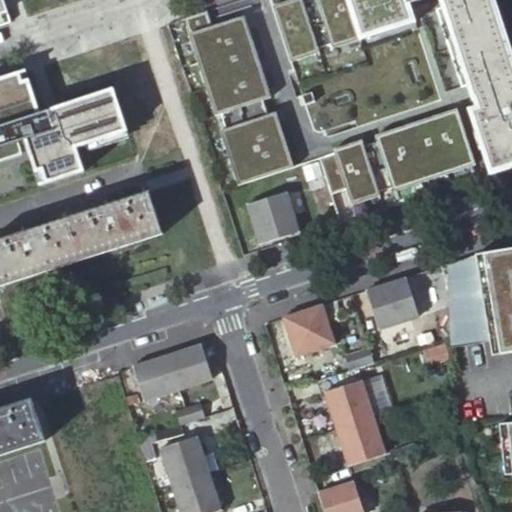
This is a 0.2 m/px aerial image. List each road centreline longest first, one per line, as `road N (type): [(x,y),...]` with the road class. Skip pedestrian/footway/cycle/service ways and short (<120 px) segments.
road 1 (residential): [(222,293),(511,200)]
road 2 (residential): [(0,365),(222,293)]
road 3 (unclassified): [(289,511),(222,293)]
road 4 (unknown): [(174,167),(0,216)]
road 5 (residential): [(141,0),(0,46)]
